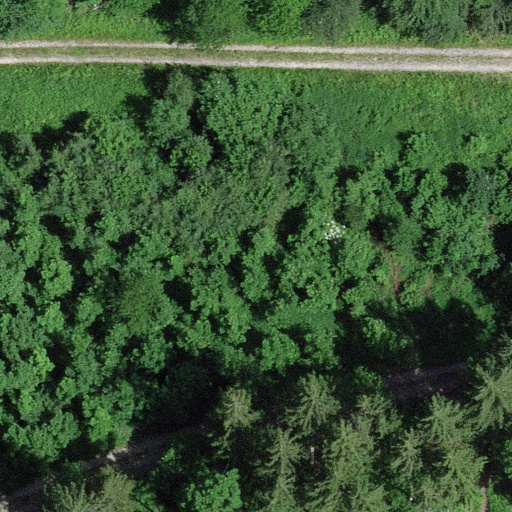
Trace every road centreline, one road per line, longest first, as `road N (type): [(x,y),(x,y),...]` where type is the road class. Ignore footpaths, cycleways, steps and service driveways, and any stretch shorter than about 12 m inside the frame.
road 1 (track): [(0,506),(35,485),(246,421),(511,361)]
road 2 (track): [(511,58),(0,52)]
